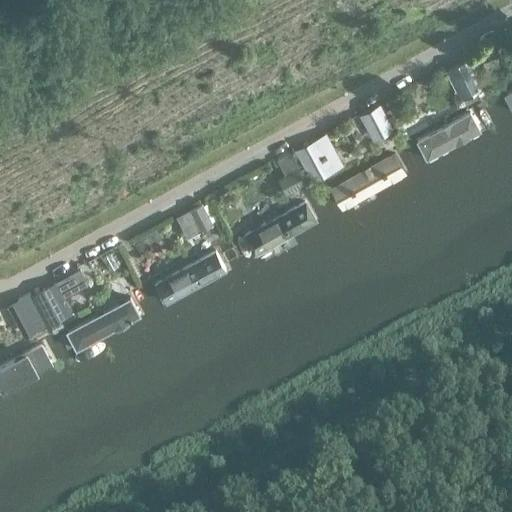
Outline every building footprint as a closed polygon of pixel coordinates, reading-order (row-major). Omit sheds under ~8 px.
[(445,70),(457,91),(469,84),(458,62),(445,70)] [(511,87),(501,94),(511,114),(511,87)] [(390,105),(388,110),(399,115),(405,103),(393,98),(393,99),(390,105)] [(365,113),(372,127),(386,120),(379,106),(365,113)] [(474,111),(414,142),(426,164),(485,133),(474,111)] [(316,138),(295,149),(312,180),(333,168),(316,138)] [(392,154),(330,186),(341,207),(403,175),(392,154)] [(300,168),(285,175),(279,180),(286,191),(306,180),(300,168)] [(307,201),(242,233),(253,255),(318,223),(307,201)] [(202,202),(190,209),(201,229),(213,223),(202,202)] [(223,249),(156,285),(167,305),(234,269),(223,249)] [(56,281),(45,287),(56,308),(67,302),(56,281)] [(25,326),(38,319),(27,297),(14,304),(25,326)] [(130,297),(67,333),(77,354),(142,318),(130,297)] [(46,346),(0,365),(0,392),(56,369),(46,346)]
